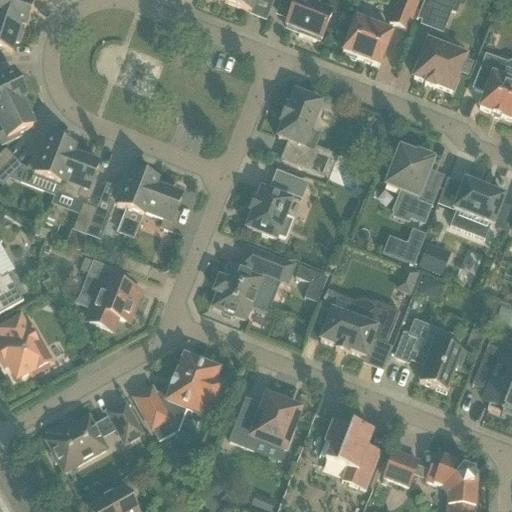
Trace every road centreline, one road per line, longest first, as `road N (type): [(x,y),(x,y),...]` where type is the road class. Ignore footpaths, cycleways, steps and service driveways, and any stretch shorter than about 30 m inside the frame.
road 1 (residential): [(223,179),(66,111),(50,64),(60,28),(76,11),(135,6),(271,60)]
road 2 (residential): [(511,459),(170,324)]
road 3 (residential): [(271,60),(455,130),(474,150),(511,165)]
road 4 (residential): [(0,433),(162,344),(170,324)]
road 5 (residential): [(170,324),(223,179)]
road 6 (residential): [(223,179),(271,60)]
